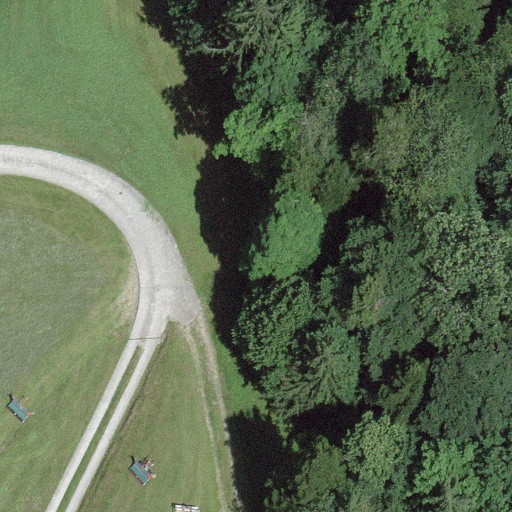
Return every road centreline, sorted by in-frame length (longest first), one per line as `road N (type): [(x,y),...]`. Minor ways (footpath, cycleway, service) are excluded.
road 1 (track): [(71,511),(184,280)]
road 2 (track): [(184,280),(227,405),(245,511)]
